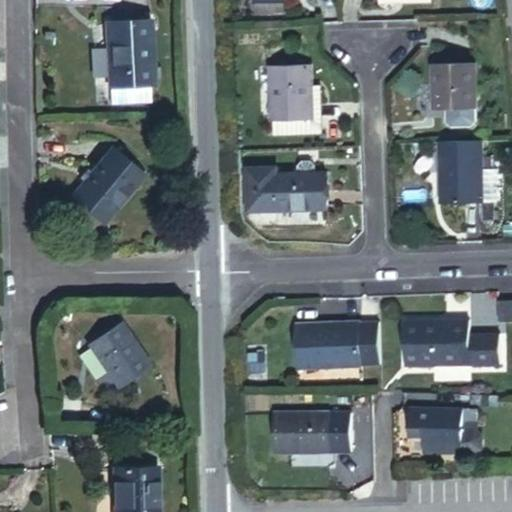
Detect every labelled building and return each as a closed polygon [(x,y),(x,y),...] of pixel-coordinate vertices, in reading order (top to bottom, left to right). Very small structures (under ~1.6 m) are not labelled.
[(141,87),(144,87),(142,22),(96,23),(100,106),(141,105),(141,87)] [(267,123),(306,122),(304,85),(303,66),(265,67),(267,123)] [(472,112),(470,66),(426,67),(428,114),(440,113),(441,126),(445,130),(466,129),(470,125),(469,112),(472,112)] [(306,133),(314,133),(313,85),(304,85),(306,122),(307,122),(306,133)] [(267,135),(306,133),(307,122),(306,122),(267,123),(267,135)] [(477,172),(476,144),(434,145),(437,207),(473,205),(474,224),(484,224),(483,205),(498,205),(497,171),(477,172)] [(66,197),(96,222),(133,176),(103,151),(66,197)] [(271,213),(321,211),(320,177),(310,177),(309,169),(306,165),(297,165),(293,169),(294,177),(270,178),(271,213)] [(495,315),(511,314),(511,295),(494,296),(495,315)] [(492,326),(462,326),(462,311),(397,311),(398,358),(492,356),(492,326)] [(288,360),(354,359),(354,313),(287,314),(288,360)] [(110,391),(143,367),(113,325),(79,349),(110,391)] [(267,449),(345,449),(344,410),(267,411),(267,449)] [(433,455),(457,456),(458,413),(419,412),(419,431),(433,431),(433,441),(433,455)] [(493,452),(494,439),(488,434),(488,425),(473,426),(473,413),(458,413),(457,456),(487,456),(493,452)] [(418,441),(433,441),(433,431),(419,431),(418,441)] [(110,511),(153,511),(153,470),(109,471),(110,511)]
